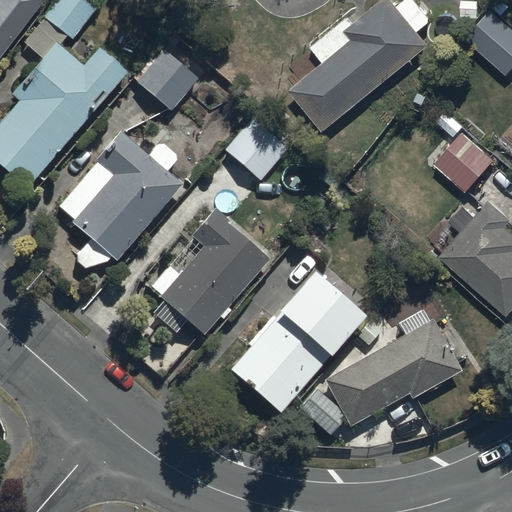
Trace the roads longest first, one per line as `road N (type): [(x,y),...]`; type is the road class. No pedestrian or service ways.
road 1 (tertiary): [(110,426),(228,501),(309,511)]
road 2 (tertiary): [(0,325),(110,426)]
